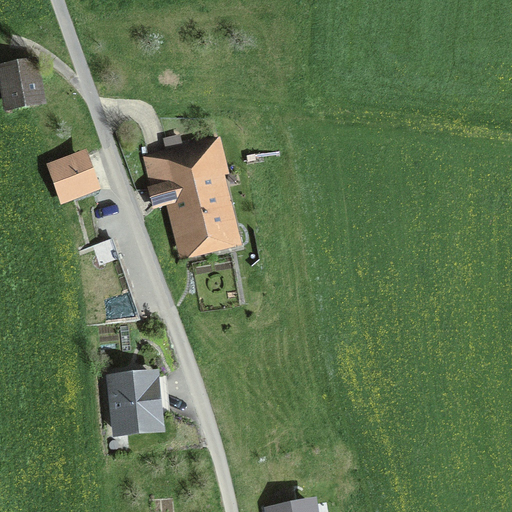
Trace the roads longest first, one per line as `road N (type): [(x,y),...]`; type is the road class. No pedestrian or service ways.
road 1 (unclassified): [(56,0),(211,448),(225,511)]
road 2 (track): [(92,108),(511,136)]
